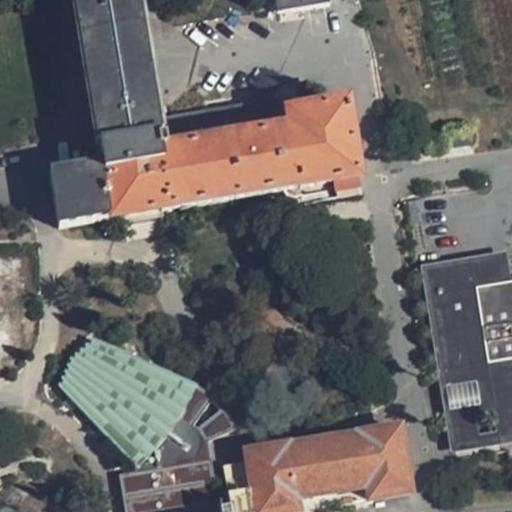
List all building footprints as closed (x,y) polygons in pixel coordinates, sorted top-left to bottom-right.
[(149,0),(78,0),(102,146),(106,146),(109,167),(59,176),(66,228),(117,221),(177,212),(177,209),(305,189),(306,192),(365,181),(353,107),(293,117),(290,102),(170,122),(149,0)] [(274,0),(277,15),(330,6),(328,0),(274,0)] [(476,149),(473,131),(450,135),(452,152),(476,149)] [(446,154),(444,142),(426,145),(427,157),(446,154)] [(474,291),(505,287),(500,262),(471,267),(474,291)] [(511,438),(511,285),(505,287),(474,291),(471,267),(432,273),(456,419),(500,412),(504,440),(511,438)] [(220,511),(208,445),(240,431),(228,409),(218,397),(202,388),(106,345),(78,357),(73,388),(138,467),(139,476),(127,477),(133,511),(220,511)] [(500,412),(456,419),(460,446),(504,440),(500,412)] [(259,511),(296,511),(295,501),(369,488),(371,500),(413,493),(402,429),(360,435),(360,438),(287,450),(287,448),(250,454),(259,511)] [(221,511),(233,511),(231,502),(219,505),(221,511)]
